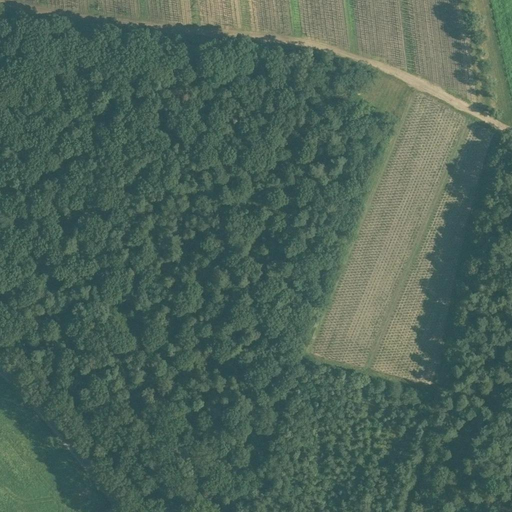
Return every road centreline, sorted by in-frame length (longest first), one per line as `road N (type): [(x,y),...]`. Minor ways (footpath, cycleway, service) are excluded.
road 1 (track): [(411,511),(502,130),(336,51),(0,3)]
road 2 (unclassified): [(122,511),(0,372)]
